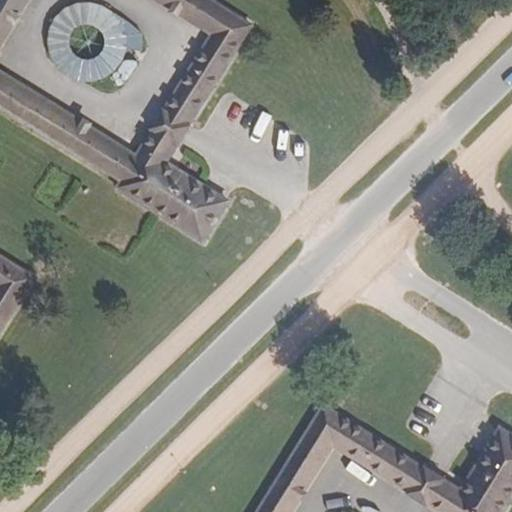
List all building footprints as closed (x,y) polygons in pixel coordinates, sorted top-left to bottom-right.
[(180,145),(159,132),(142,160),(0,77),(0,35),(21,0),(167,0),(220,33),(169,115),(190,128),(191,126),(189,125),(251,26),(209,0),(0,0),(0,102),(122,174),(113,188),(204,241),(228,202),(166,163),(176,145),(178,147),(180,145)] [(190,128),(169,115),(159,132),(180,145),(190,128)] [(127,227),(109,230),(111,245),(130,242),(127,227)] [(0,283),(3,285),(0,290),(0,331),(33,278),(0,257),(0,283)] [(503,511),(511,499),(511,436),(503,430),(488,455),(464,492),(330,406),(260,511),(503,511)]
